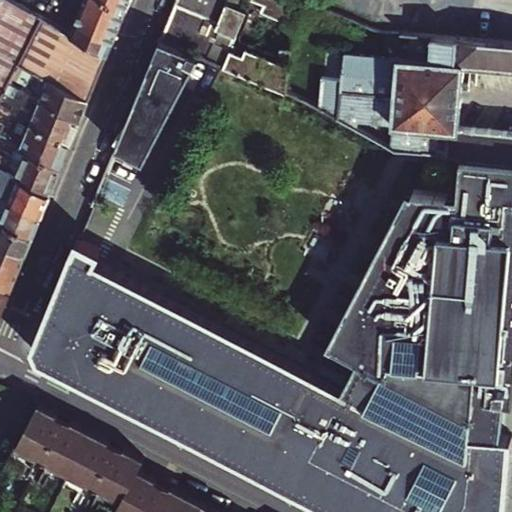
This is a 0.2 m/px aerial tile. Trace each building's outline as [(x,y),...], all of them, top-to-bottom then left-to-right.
[(0,0),(0,104),(12,85),(18,74),(23,67),(45,15),(17,0),(0,0)] [(116,35),(130,3),(122,0),(64,0),(59,11),(116,35)] [(311,0),(176,0),(162,36),(198,51),(281,85),(285,61),(237,40),(252,2),(303,23),(312,0),(311,0)] [(116,35),(59,11),(56,20),(45,15),(23,67),(92,95),(116,35)] [(386,147),(456,153),(511,157),(511,131),(461,127),(466,62),(511,66),(511,40),(403,34),(401,58),(338,51),(336,75),(315,73),(312,102),(346,123),(347,117),(380,120),(377,142),(386,147)] [(162,36),(147,72),(166,79),(173,62),(190,69),(193,61),(195,62),(198,51),(162,36)] [(147,72),(116,146),(144,158),(190,69),(173,62),(166,79),(147,72)] [(33,80),(29,92),(83,115),(92,95),(23,67),(18,74),(33,80)] [(83,115),(29,92),(12,85),(0,104),(0,106),(11,112),(11,113),(32,122),(73,139),(83,115)] [(64,162),(73,139),(32,122),(26,137),(23,145),(64,162)] [(15,132),(0,125),(0,135),(11,140),(15,132)] [(23,145),(26,137),(15,132),(11,140),(23,145)] [(0,168),(52,190),(64,162),(23,145),(11,140),(0,135),(0,168)] [(359,358),(345,387),(146,285),(98,259),(103,248),(80,235),(36,340),(40,354),(347,511),(506,511),(510,471),(500,470),(487,469),(490,432),(505,434),(511,374),(511,157),(456,153),(452,191),(402,196),(329,343),(359,358)] [(0,192),(44,211),(52,190),(0,168),(0,192)] [(0,215),(36,230),(44,211),(0,192),(0,215)] [(0,238),(28,250),(36,230),(0,215),(0,238)] [(28,250),(0,238),(0,254),(23,263),(28,250)] [(23,263),(0,254),(0,276),(14,283),(23,263)] [(0,317),(14,283),(0,276),(0,317)] [(118,511),(226,511),(139,467),(144,456),(124,445),(122,450),(117,452),(109,448),(107,443),(110,438),(71,418),(69,423),(64,424),(56,420),(55,415),(57,411),(38,401),(16,445),(121,500),(116,511),(118,511)] [(71,418),(57,411),(55,415),(56,420),(64,424),(69,423),(71,418)] [(487,469),(500,470),(505,434),(490,432),(487,469)] [(124,445),(110,438),(107,443),(109,448),(117,452),(122,450),(124,445)]
